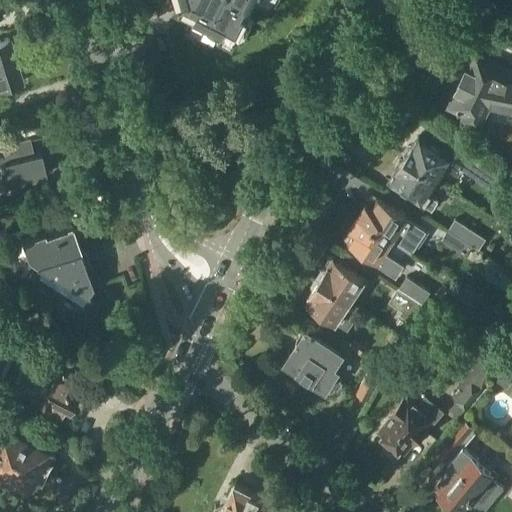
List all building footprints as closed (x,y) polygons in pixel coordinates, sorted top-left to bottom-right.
[(175,11),(203,25),(200,30),(229,44),(233,37),(238,39),(249,18),(243,16),(251,0),(173,0),(176,8),(175,11)] [(0,86),(4,88),(17,84),(20,79),(22,79),(9,36),(0,39),(0,86)] [(474,120),(476,120),(477,120),(479,119),(481,120),(488,104),(511,107),(511,67),(474,50),(466,66),(465,66),(455,88),(456,88),(448,104),(466,113),(466,114),(467,116),(468,117),(469,118),(471,119),(472,120),(474,120)] [(452,156),(419,134),(404,156),(439,180),(448,167),(456,173),(468,155),(457,148),(452,156)] [(0,169),(3,179),(1,180),(2,184),(46,174),(41,149),(33,151),(29,136),(0,142),(0,169)] [(404,156),(389,179),(433,208),(439,198),(434,194),(435,192),(432,190),(439,180),(404,156)] [(359,216),(406,246),(413,250),(427,229),(376,196),(370,206),(366,203),(359,216)] [(354,230),(348,239),(397,271),(404,260),(406,262),(413,250),(406,246),(359,216),(351,228),(354,230)] [(449,229),(472,245),(473,243),(480,248),(486,238),(456,218),(449,229)] [(45,232),(21,240),(27,258),(36,264),(81,248),(72,224),(45,234),(45,232)] [(472,245),(449,229),(442,239),(466,254),(472,245)] [(36,264),(43,268),(38,276),(79,302),(84,294),(89,297),(90,295),(88,293),(93,285),(81,253),(82,253),(81,248),(36,264)] [(375,284),(333,257),(318,279),(351,301),(352,301),(360,288),(368,294),(375,284)] [(399,287),(423,303),(422,305),(446,322),(454,311),(444,304),(445,302),(430,293),(431,291),(407,275),(399,287)] [(304,300),(337,322),(348,330),(354,321),(351,318),(359,306),(352,301),(351,301),(318,279),(304,300)] [(423,303),(399,287),(391,300),(415,316),(422,305),(423,303)] [(315,380),(326,388),(327,386),(333,390),(336,387),(338,388),(342,382),(341,381),(343,377),(338,373),(342,368),(340,366),(348,354),(307,327),(285,360),(298,369),(315,380)] [(64,407),(69,409),(75,396),(73,394),(78,384),(63,376),(65,371),(30,354),(13,389),(47,405),(46,406),(61,413),(64,407)] [(373,364),(357,393),(368,399),(384,370),(373,364)] [(477,374),(461,394),(474,404),(489,384),(477,374)] [(390,449),(392,452),(394,453),(396,454),(399,453),(402,452),(405,449),(405,450),(413,441),(416,443),(430,427),(429,426),(433,421),(435,422),(445,410),(426,394),(419,402),(408,393),(405,396),(391,412),(393,414),(381,429),(385,432),(383,435),(392,442),(390,444),(390,447),(390,449)] [(461,443),(475,427),(464,417),(450,433),(461,443)] [(0,477),(4,479),(1,485),(20,494),(25,484),(26,484),(42,451),(0,429),(0,477)] [(461,506),(468,511),(482,511),(503,487),(494,479),(498,475),(463,445),(448,463),(452,466),(444,475),(449,479),(439,490),(460,507),(461,506)] [(219,511),(266,511),(273,499),(235,481),(219,511)]
